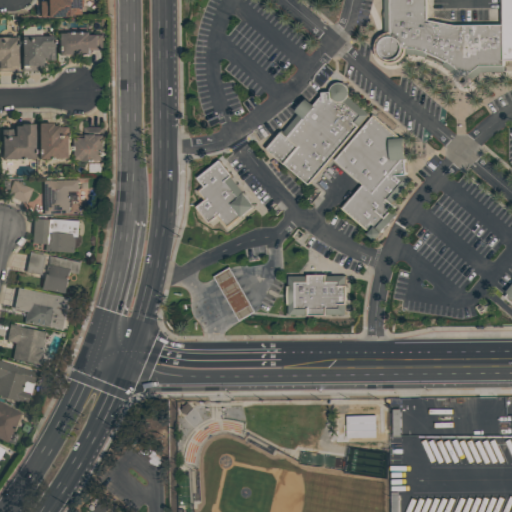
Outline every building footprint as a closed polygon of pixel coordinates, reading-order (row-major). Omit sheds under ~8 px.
[(38,17),(38,1),(45,1),(45,0),(82,0),(83,17),(38,17)] [(406,56),(404,58),(399,62),(394,63),(388,62),(383,58),(380,53),(379,48),(380,43),(383,38),(386,35),(390,34),(391,34),(391,0),(431,0),(431,20),(457,25),(506,25),(506,66),(482,66),(468,78),(463,73),(458,68),(448,61),(439,56),(429,52),(416,49),(408,49),(408,52),(406,56)] [(19,30),(40,30),(40,36),(52,36),(52,55),(45,55),(45,59),(40,59),(40,66),(20,66),(19,30)] [(90,32),(90,35),(102,35),(102,50),(89,50),(89,55),(57,56),(57,33),(90,32)] [(0,37),(15,37),(15,71),(0,71),(0,37)] [(311,185),(271,151),(332,81),(371,116),(311,185)] [(398,166),(421,186),(377,237),(346,210),(367,186),(337,161),(376,116),(414,148),(398,166)] [(18,125),(33,124),(33,159),(1,160),(0,130),(12,130),(12,127),(18,126),(18,125)] [(36,124),(51,124),(51,126),(57,125),(57,128),(69,128),(70,159),(37,159),(36,124)] [(85,136),(104,136),(105,162),(76,162),(76,140),(85,139),(85,136)] [(220,160),(258,208),(227,232),(190,184),(220,160)] [(79,179),(43,180),(43,214),(71,214),(70,191),(79,191),(79,179)] [(7,196),(27,202),(32,186),(12,180),(7,196)] [(43,251),(43,245),(30,244),(32,219),(78,222),(77,237),(81,237),(81,244),(80,245),(79,247),(78,248),(74,248),(74,253),(43,251)] [(42,274),(45,254),(29,251),(26,271),(42,274)] [(230,267),(255,311),(240,319),(215,275),(230,267)] [(286,276),(348,276),(348,319),(287,319),(286,276)] [(16,288),(69,299),(62,330),(22,322),(24,311),(12,309),(16,288)] [(9,324),(43,331),(40,350),(42,351),(39,365),(10,359),(14,341),(6,340),(9,324)] [(0,362),(35,371),(32,383),(23,380),(20,390),(28,392),(25,403),(0,396),(0,362)] [(0,402),(23,413),(16,427),(13,426),(5,443),(0,440),(0,402)] [(90,511),(101,500),(114,511),(90,511)]
